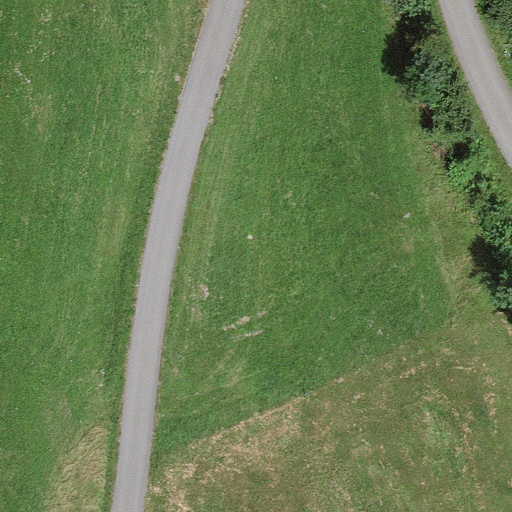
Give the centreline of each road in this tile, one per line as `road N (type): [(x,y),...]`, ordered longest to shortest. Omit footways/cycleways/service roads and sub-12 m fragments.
road 1 (track): [(228,0),(173,198),(128,511)]
road 2 (track): [(511,132),(456,0)]
